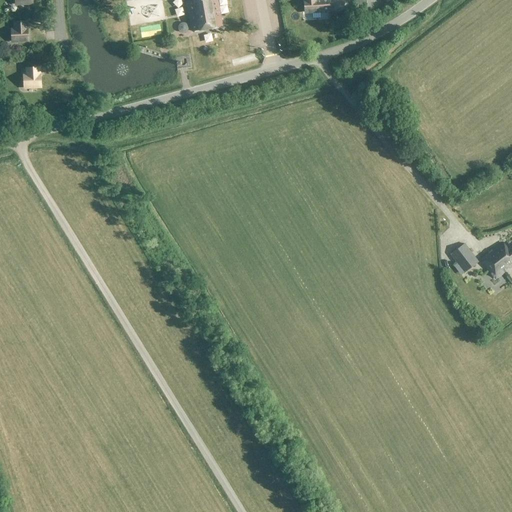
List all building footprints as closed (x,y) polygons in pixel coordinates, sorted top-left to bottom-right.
[(217,0),(186,0),(192,32),(222,26),(217,0)] [(305,12),(321,11),(321,13),(331,13),(329,0),(319,0),(320,1),(316,1),(315,0),(305,0),(305,1),(304,2),(305,12)] [(134,16),(127,16),(128,25),(135,24),(134,16)] [(179,32),(187,29),(183,19),(175,22),(179,32)] [(15,30),(11,30),(12,41),(28,40),(27,29),(26,30),(26,22),(15,23),(15,30)] [(24,88),(40,86),(40,76),(38,76),(38,68),(27,69),(28,76),(24,77),(24,88)] [(464,244),(450,255),(464,273),(478,263),(464,244)] [(511,265),(511,247),(507,251),(502,245),(481,261),(495,278),(511,265)]
